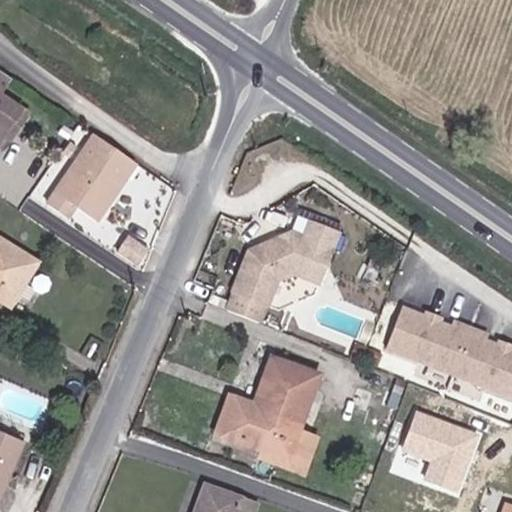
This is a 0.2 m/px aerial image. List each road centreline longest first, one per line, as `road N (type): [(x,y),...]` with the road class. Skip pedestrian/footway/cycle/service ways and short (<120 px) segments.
road 1 (unclassified): [(259,63),(73,511)]
road 2 (primary): [(511,238),(259,63)]
road 3 (unknown): [(113,420),(353,511)]
